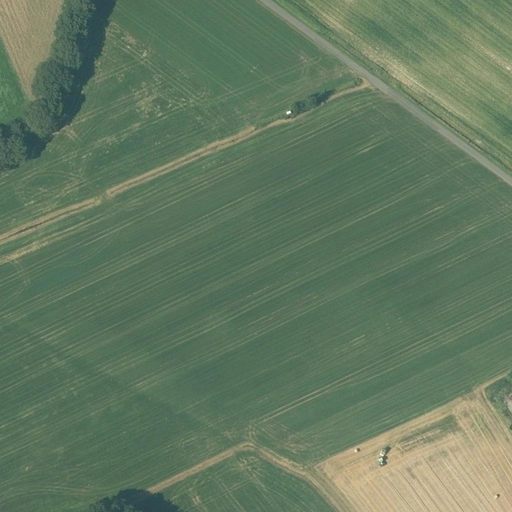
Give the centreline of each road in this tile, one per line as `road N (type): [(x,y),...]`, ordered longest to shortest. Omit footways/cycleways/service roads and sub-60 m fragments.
road 1 (track): [(381,86),(0,253)]
road 2 (unclassified): [(263,0),(511,182)]
